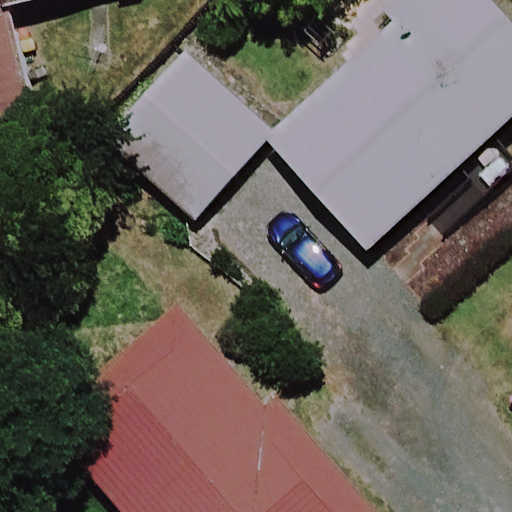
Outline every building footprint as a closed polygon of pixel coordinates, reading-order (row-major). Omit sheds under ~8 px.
[(2,0),(7,17),(74,0),(2,0)] [(511,121),(511,30),(480,0),(419,0),(271,155),(380,260),(511,121)] [(0,124),(29,118),(2,7),(0,7),(0,124)] [(275,138),(184,60),(121,134),(212,212),(275,138)] [(370,511),(277,398),(266,407),(188,313),(48,429),(116,511),(370,511)]
